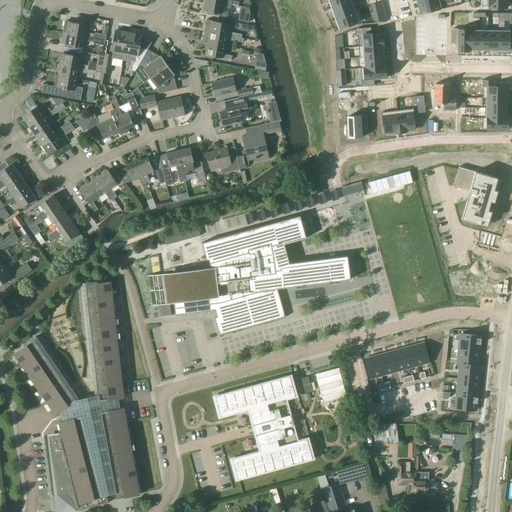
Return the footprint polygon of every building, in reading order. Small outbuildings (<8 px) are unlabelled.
[(231,5),(232,4),(210,0),(204,0),(203,11),(220,14),(222,6),(231,8),(231,5)] [(349,0),(350,0),(332,6),(335,17),(357,10),(357,9),(353,0),(349,0)] [(438,1),(419,5),(421,14),(440,9),(438,1)] [(357,10),(335,17),(339,28),(357,22),(362,21),(358,10),(358,9),(357,9),(357,10)] [(86,25),(87,18),(77,16),(76,23),(69,22),(67,33),(105,40),(106,35),(95,33),(94,34),(85,32),(86,25)] [(206,19),(204,31),(209,32),(226,35),(239,37),(240,34),(227,32),(229,23),(211,20),(206,19)] [(357,28),(355,29),(356,36),(357,36),(358,46),(363,46),(382,45),(383,45),(383,37),(382,38),(381,33),(371,34),(371,27),(357,28)] [(469,28),(469,30),(469,50),(478,50),(479,28),(469,28)] [(479,28),(478,50),(488,50),(488,29),(479,28)] [(458,29),(458,51),(469,51),(469,50),(469,30),(458,29)] [(488,29),(488,50),(498,50),(498,31),(498,29),(488,29)] [(124,53),(128,33),(116,30),(112,51),(124,53)] [(204,31),(202,42),(207,43),(224,46),(226,39),(239,42),(242,42),(243,38),(239,37),(226,35),(209,32),(204,31)] [(498,31),(498,50),(509,50),(509,31),(498,31)] [(104,44),(105,40),(67,33),(64,49),(82,52),(83,48),(82,48),(84,40),(92,42),(93,44),(102,45),(104,44)] [(124,53),(135,55),(132,71),(134,71),(141,60),(140,60),(146,49),(141,48),(141,45),(139,44),(141,35),(128,33),(124,53)] [(207,43),(204,55),(222,58),(231,60),(232,56),(223,54),(224,46),(207,43)] [(363,46),(358,46),(358,47),(359,57),(359,58),(364,57),(383,55),(382,45),(363,46)] [(140,60),(141,60),(147,65),(143,68),(150,78),(164,68),(162,66),(166,60),(147,48),(146,49),(140,60)] [(81,56),(82,52),(64,49),(61,64),(87,69),(88,66),(79,64),(80,56),(81,56)] [(100,80),(99,83),(102,84),(105,85),(108,72),(109,73),(112,55),(105,53),(105,56),(102,72),(100,80)] [(266,64),(263,54),(258,53),(255,69),(265,71),(266,64)] [(102,72),(105,56),(98,55),(95,71),(102,72)] [(383,55),(364,57),(365,67),(365,68),(384,66),(383,55)] [(95,71),(87,69),(61,64),(58,75),(76,79),(77,72),(94,75),(94,79),(100,80),(102,72),(95,71)] [(365,67),(360,68),(361,79),(362,86),(374,85),(374,79),(386,78),(385,66),(384,66),(365,68),(365,67)] [(164,68),(150,78),(156,88),(162,84),(164,93),(177,90),(172,69),(166,70),(164,68)] [(76,79),(58,75),(56,87),(62,88),(61,96),(79,99),(81,87),(74,86),(76,79)] [(215,97),(235,92),(232,77),(211,82),(215,97)] [(87,82),(81,101),(89,103),(92,90),(91,90),(93,83),(87,82)] [(434,83),(434,104),(443,104),(443,110),(456,110),(456,95),(450,95),(450,84),(434,83)] [(252,87),(253,94),(261,92),(259,86),(252,87)] [(483,98),(485,98),(506,98),(508,99),(508,98),(508,87),(483,86),(483,98)] [(247,96),(253,94),(252,87),(237,91),(239,97),(244,96),(247,96)] [(261,92),(253,94),(247,96),(248,100),(248,102),(271,97),(270,90),(261,92)] [(135,117),(142,114),(132,92),(125,95),(135,117)] [(141,109),(156,106),(154,95),(139,98),(141,109)] [(242,121),(239,113),(248,111),(244,96),(239,97),(232,99),(234,108),(220,112),(221,114),(219,114),(221,124),(223,124),(223,126),(242,121)] [(423,96),(412,97),(413,104),(417,104),(418,113),(425,112),(423,96)] [(158,103),(162,121),(172,118),(172,117),(184,114),(180,98),(158,103)] [(485,98),(485,108),(506,108),(506,98),(485,98)] [(265,103),(270,123),(280,120),(275,101),(265,103)] [(29,126),(51,111),(49,108),(41,113),(36,106),(22,116),(29,126)] [(114,109),(124,133),(128,131),(127,128),(134,125),(128,111),(121,114),(118,107),(114,109)] [(413,108),(397,110),(400,133),(406,132),(406,131),(415,130),(413,118),(415,118),(413,108)] [(485,117),(485,118),(506,118),(506,108),(485,108),(485,117)] [(120,134),(124,133),(114,109),(109,111),(112,118),(98,124),(94,114),(92,115),(87,128),(92,136),(100,133),(102,138),(112,134),(112,135),(119,132),(120,134)] [(397,110),(381,112),(382,122),(383,121),(385,133),(394,132),(394,134),(400,133),(397,110)] [(35,135),(50,126),(45,119),(53,114),(51,111),(29,126),(35,135)] [(347,116),(347,124),(346,124),(346,139),(355,139),(355,137),(362,137),(362,130),(368,130),(367,116),(347,116)] [(482,118),(482,129),(508,130),(508,118),(506,118),(485,118),(485,117),(482,117),(482,118)] [(268,155),(263,135),(280,131),(278,122),(245,129),(246,135),(242,136),(248,160),(254,159),(255,162),(269,159),(268,155)] [(42,145),(66,129),(64,130),(62,127),(54,132),(50,126),(35,135),(42,145)] [(66,133),(70,131),(67,127),(66,129),(42,145),(48,154),(63,145),(58,138),(66,133)] [(179,150),(178,151),(183,174),(189,173),(189,171),(196,169),(199,183),(206,181),(201,161),(195,163),(195,160),(192,160),(189,148),(179,150)] [(207,154),(211,169),(219,167),(221,174),(240,169),(236,154),(228,156),(226,148),(219,149),(220,151),(207,154)] [(183,174),(178,151),(177,151),(176,149),(173,150),(173,152),(167,153),(170,167),(176,165),(177,170),(176,170),(174,172),(175,177),(178,178),(178,182),(184,181),(183,174)] [(56,155),(50,158),(49,155),(39,161),(44,170),(59,160),(56,155)] [(147,174),(154,171),(147,157),(141,160),(140,157),(135,159),(146,183),(150,181),(147,174)] [(146,183),(135,159),(131,161),(132,164),(125,167),(132,181),(138,178),(142,185),(144,191),(148,189),(146,183)] [(0,183),(18,172),(12,163),(8,166),(5,161),(0,164),(0,176),(1,179),(0,179),(0,183)] [(160,164),(154,166),(160,187),(166,186),(162,170),(160,164)] [(458,169),(453,187),(469,191),(462,219),(480,224),(482,220),(489,222),(492,211),(488,210),(491,201),(494,202),(498,190),(494,189),(498,178),(488,175),(486,175),(459,167),(458,169)] [(162,170),(166,186),(173,184),(169,168),(162,170)] [(108,170),(98,176),(113,198),(116,196),(111,188),(118,184),(108,170)] [(369,182),(372,194),(413,183),(409,171),(369,182)] [(9,190),(23,180),(18,172),(0,183),(0,189),(6,185),(9,190)] [(110,201),(113,198),(98,176),(89,183),(99,197),(105,193),(110,201)] [(13,196),(7,200),(9,202),(29,189),(23,180),(9,190),(13,196)] [(342,187),(344,196),(363,191),(363,190),(361,182),(342,187)] [(92,202),(99,197),(89,183),(79,189),(94,211),(98,209),(92,202)] [(29,189),(4,206),(6,210),(17,202),(20,207),(35,197),(29,189)] [(37,220),(60,204),(54,195),(39,204),(43,211),(35,217),(37,220)] [(52,224),(67,214),(60,204),(37,220),(39,223),(48,217),(52,224)] [(51,238),(73,223),(67,214),(52,224),(56,230),(49,235),(51,238)] [(211,268),(170,273),(175,315),(215,310),(217,317),(215,318),(219,335),(285,317),(277,289),(350,279),(347,256),(290,263),(284,244),(306,238),(300,216),(202,243),(207,260),(209,259),(211,268)] [(73,223),(51,238),(53,241),(60,236),(65,243),(69,249),(84,239),(80,233),(73,223)] [(165,236),(166,245),(186,239),(184,231),(165,236)] [(0,250),(18,239),(14,233),(0,242),(0,250)] [(16,281),(32,270),(27,263),(11,274),(16,281)] [(0,284),(11,276),(3,264),(0,266),(0,284)] [(169,293),(166,274),(155,275),(160,316),(172,316),(170,299),(167,299),(166,293),(169,293)] [(62,434),(49,436),(58,495),(66,494),(71,498),(76,510),(76,511),(108,503),(106,495),(115,493),(116,498),(139,494),(123,408),(120,409),(119,398),(123,397),(110,282),(86,285),(98,395),(75,400),(34,340),(14,354),(55,414),(59,412),(63,421),(59,422),(62,434)] [(459,335),(458,350),(479,352),(481,337),(459,335)] [(423,342),(411,346),(416,366),(429,363),(423,342)] [(411,346),(399,349),(404,369),(416,366),(411,346)] [(399,349),(387,352),(393,373),(404,369),(399,349)] [(458,350),(456,365),(459,366),(478,366),(479,352),(458,350)] [(387,352),(376,356),(381,376),(393,373),(387,352)] [(376,356),(363,359),(369,379),(381,376),(376,356)] [(459,366),(458,380),(479,382),(480,366),(478,366),(459,366)] [(340,368),(316,374),(323,403),(347,397),(340,368)] [(290,376),(215,396),(221,417),(248,409),(253,425),(252,425),(255,436),(256,435),(260,451),(232,459),(238,479),(312,459),(307,438),(297,441),(286,399),(295,396),(290,376)] [(298,379),(303,394),(312,392),(308,376),(298,379)] [(458,380),(456,395),(477,397),(479,382),(458,380)] [(456,395),(455,410),(476,412),(477,397),(456,395)] [(395,423),(372,426),(375,445),(398,443),(395,423)] [(438,439),(439,431),(423,429),(422,437),(438,439)] [(469,441),(469,434),(454,434),(454,440),(453,440),(453,448),(471,449),(471,441),(469,441)] [(395,462),(395,485),(412,485),(412,479),(415,479),(415,471),(409,471),(409,462),(404,462),(395,462)] [(412,485),(412,494),(433,494),(434,480),(428,480),(428,472),(423,472),(415,471),(415,479),(412,479),(412,485)] [(345,505),(341,493),(338,483),(323,488),(326,498),(330,510),(345,505)] [(377,506),(390,503),(386,485),(374,487),(377,506)]
